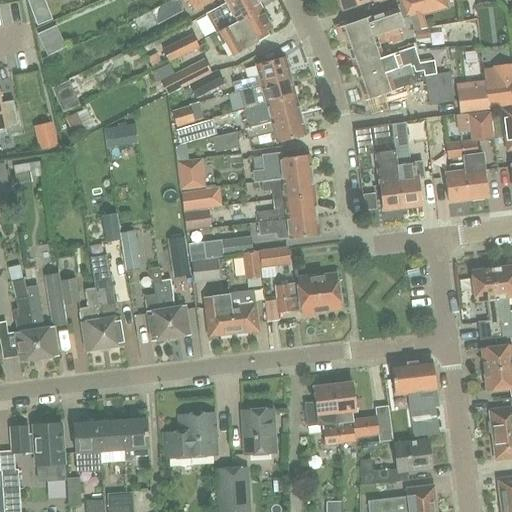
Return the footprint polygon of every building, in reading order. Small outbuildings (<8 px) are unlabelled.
[(139,34),(151,28),(182,12),(175,0),(172,0),(133,21),(139,34)] [(187,1),(194,12),(213,1),(212,0),(224,0),(226,3),(207,13),(226,3),(232,0),(186,0),(184,1),(185,2),(187,1)] [(216,34),(261,9),(258,3),(262,2),(260,0),(232,0),(226,3),(207,13),(205,14),(216,34)] [(338,0),(342,9),(369,0),(373,0),(374,2),(379,0),(338,0)] [(398,0),(404,18),(408,17),(409,20),(449,8),(446,0),(398,0)] [(261,9),(216,34),(221,45),(225,43),(231,56),(267,37),(264,32),(272,28),(261,9)] [(346,45),(397,28),(402,27),(396,10),(369,19),(369,18),(348,25),(347,22),(335,27),(340,42),(345,41),(346,45)] [(397,28),(346,45),(352,63),(356,62),(381,54),(378,44),(387,41),(388,45),(401,41),(397,28)] [(168,62),(199,48),(193,34),(162,49),(168,62)] [(352,63),(358,82),(409,64),(412,63),(415,73),(423,71),(423,76),(436,74),(434,61),(420,64),(414,47),(382,58),(381,54),(356,62),(352,63)] [(238,92),(290,78),(285,58),(256,65),(259,76),(232,84),(234,93),(238,91),(238,92)] [(166,95),(168,94),(211,72),(204,60),(185,69),(159,82),(166,95)] [(409,64),(358,82),(364,100),(415,83),(409,64)] [(511,64),(492,66),(493,68),(483,70),(489,111),(511,107),(511,64)] [(211,72),(168,94),(168,95),(188,86),(195,100),(224,85),(216,71),(211,73),(211,72)] [(448,73),(436,74),(423,76),(429,107),(453,102),(448,73)] [(266,104),(295,96),(290,78),(238,92),(244,110),(266,104)] [(460,115),(489,111),(485,87),(457,91),(460,115)] [(0,133),(7,132),(6,128),(7,128),(7,127),(18,125),(13,101),(2,103),(0,92),(0,133)] [(252,128),(300,116),(295,96),(266,104),(269,115),(243,122),(245,130),(252,128)] [(194,123),(189,106),(171,111),(176,128),(194,123)] [(511,108),(502,110),(507,153),(511,152),(511,166),(510,167),(511,184),(511,108)] [(487,197),(482,154),(477,155),(476,143),(491,141),(488,112),(468,115),(471,142),(461,143),(468,199),(487,197)] [(305,136),(300,116),(252,128),(245,130),(248,139),(273,132),(276,144),(305,136)] [(408,135),(406,122),(392,124),(394,137),(408,135)] [(104,129),(107,149),(138,144),(135,124),(104,129)] [(402,207),(395,151),(394,137),(392,124),(372,126),(382,210),(402,207)] [(215,153),(239,148),(236,133),(212,138),(215,153)] [(38,141),(40,150),(57,146),(55,136),(38,141)] [(468,199),(461,143),(446,144),(448,159),(452,158),(453,165),(449,165),(450,175),(445,175),(448,201),(468,199)] [(188,160),(186,144),(174,147),(176,161),(188,160)] [(421,205),(418,180),(423,179),(421,163),(412,164),(410,149),(395,151),(402,207),(421,205)] [(262,182),(311,176),(309,155),(279,159),(278,155),(263,157),(264,171),(255,174),(256,182),(261,182),(262,182)] [(180,191),(205,188),(202,159),(175,161),(180,191)] [(272,201),(284,199),(313,196),(311,176),(262,182),(261,182),(263,191),(271,190),(272,201)] [(208,209),(205,191),(180,194),(183,212),(208,209)] [(258,223),(316,216),(313,196),(284,199),(272,201),(274,212),(256,214),(258,223)] [(206,228),(211,227),(209,208),(208,209),(183,212),(186,230),(206,228)] [(117,214),(101,216),(105,243),(121,240),(117,214)] [(316,216),(258,223),(259,236),(276,234),(276,238),(279,240),(288,239),(288,240),(318,237),(316,216)] [(120,233),(124,256),(137,254),(133,231),(120,233)] [(242,254),(252,253),(252,252),(250,237),(220,241),(220,242),(206,244),(208,257),(222,255),(222,257),(242,254)] [(191,276),(189,260),(187,261),(184,238),(167,240),(173,278),(191,276)] [(259,252),(260,267),(289,263),(287,248),(259,252)] [(260,267),(259,252),(252,252),(252,253),(242,254),(245,280),(261,278),(260,267)] [(189,260),(191,276),(192,276),(193,284),(219,281),(216,259),(191,262),(191,260),(189,260)] [(511,266),(491,269),(501,338),(501,339),(511,338),(511,325),(510,325),(506,297),(511,296),(511,266)] [(161,280),(159,268),(151,269),(153,282),(152,282),(154,295),(145,297),(147,312),(146,313),(151,342),(170,339),(161,281),(161,280)] [(487,321),(477,323),(479,340),(501,338),(491,269),(471,271),(474,302),(485,300),(487,321)] [(51,328),(53,327),(66,325),(63,306),(59,281),(58,274),(43,276),(51,328)] [(277,300),(338,292),(336,276),(312,278),(311,276),(297,277),(298,284),(275,286),(277,300)] [(23,279),(11,283),(15,300),(17,310),(13,310),(16,333),(8,334),(7,322),(0,323),(0,339),(0,340),(3,359),(18,357),(19,363),(38,359),(36,344),(34,329),(31,314),(29,299),(27,288),(25,288),(23,279)] [(59,281),(63,306),(79,303),(75,279),(59,281)] [(161,280),(161,281),(170,339),(189,336),(185,307),(174,308),(170,279),(161,280)] [(27,288),(29,299),(31,314),(34,329),(36,344),(38,359),(57,356),(53,327),(51,328),(43,329),(39,298),(37,287),(27,288)] [(95,288),(104,349),(123,346),(117,303),(107,304),(104,287),(95,288)] [(88,307),(78,309),(85,352),(104,349),(95,288),(85,290),(88,307)] [(228,294),(233,334),(258,332),(255,305),(256,305),(254,290),(240,292),(241,293),(228,294)] [(338,292),(277,300),(278,314),(300,311),(301,317),(316,315),(316,312),(340,310),(338,292)] [(228,294),(202,297),(207,337),(233,334),(228,294)] [(278,321),(276,300),(264,302),(267,322),(278,321)] [(511,355),(510,345),(480,348),(482,370),(511,366),(511,355)] [(437,406),(432,366),(424,361),(390,365),(394,396),(415,393),(417,409),(437,406)] [(511,366),(482,370),(485,391),(511,388),(511,366)] [(333,385),(339,443),(354,441),(354,438),(377,435),(379,443),(392,441),(387,406),(374,408),(375,417),(352,420),(351,410),(356,410),(352,383),(333,385)] [(324,444),(339,443),(333,385),(312,388),(314,403),(303,404),(307,428),(322,427),(324,444)] [(511,397),(510,398),(511,407),(487,410),(490,436),(511,433),(511,397)] [(244,454),(274,452),(271,410),(242,412),(244,454)] [(164,458),(216,455),(214,414),(178,416),(179,432),(162,433),(164,458)] [(121,420),(124,462),(130,462),(135,457),(148,456),(147,449),(145,419),(121,420)] [(100,464),(102,464),(124,462),(121,420),(96,422),(98,452),(99,452),(100,464)] [(102,472),(102,464),(100,464),(99,452),(98,452),(96,422),(73,424),(75,454),(89,453),(90,473),(102,472)] [(38,482),(64,481),(63,462),(62,462),(59,424),(34,426),(35,437),(36,451),(38,482)] [(12,453),(13,452),(36,451),(35,437),(27,437),(27,427),(10,428),(12,451),(12,453)] [(511,433),(490,436),(493,461),(511,458),(511,433)] [(396,469),(396,473),(429,469),(426,440),(393,444),(396,469)] [(3,511),(20,511),(17,470),(15,470),(13,452),(12,453),(12,451),(0,452),(0,472),(1,472),(2,486),(3,511)] [(396,469),(372,471),(370,460),(359,461),(361,486),(397,482),(396,473),(396,469)] [(231,469),(233,511),(248,511),(247,486),(246,468),(231,469)] [(218,511),(233,511),(231,469),(216,470),(218,511)] [(499,504),(511,502),(511,477),(496,479),(499,504)] [(67,504),(79,504),(78,478),(65,478),(67,504)] [(407,496),(368,501),(368,511),(432,511),(436,511),(433,486),(406,489),(407,496)] [(107,506),(132,505),(131,492),(106,494),(107,506)] [(511,511),(511,502),(499,504),(499,511),(511,511)]
